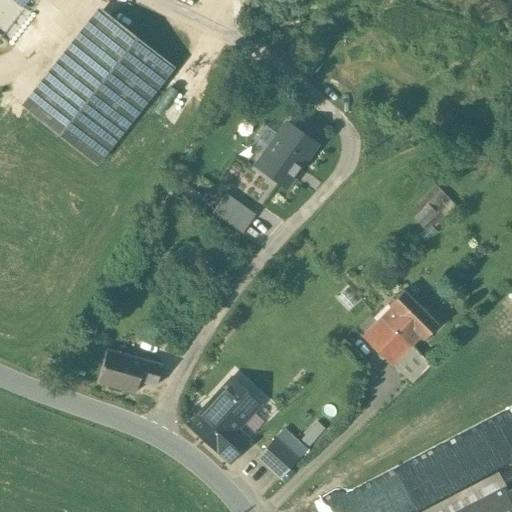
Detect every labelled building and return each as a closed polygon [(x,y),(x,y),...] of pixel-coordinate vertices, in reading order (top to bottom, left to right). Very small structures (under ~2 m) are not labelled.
[(169,68),(96,10),(21,103),(93,161),(169,68)] [(291,118),(255,166),(289,190),(304,172),(305,173),(327,145),(291,118)] [(289,190),(255,166),(246,178),(280,203),(289,190)] [(426,222),(452,197),(438,182),(412,207),(426,222)] [(258,227),(239,212),(229,224),(249,239),(258,227)] [(133,263),(122,278),(133,285),(144,270),(133,263)] [(403,290),(390,305),(391,306),(362,336),(391,365),(412,345),(421,336),(423,338),(438,324),(403,290)] [(412,345),(391,365),(410,384),(430,365),(412,345)] [(144,359),(107,348),(97,382),(135,393),(138,380),(144,359)] [(162,364),(144,359),(138,380),(156,385),(158,379),(158,378),(162,364)] [(233,378),(190,424),(230,462),(250,441),(237,429),(261,403),(233,378)] [(313,445),(326,425),(317,420),(305,440),(313,445)] [(284,430),(275,439),(297,460),(306,451),(284,430)] [(297,460),(275,439),(258,456),(268,466),(281,478),(297,460)] [(455,511),(504,487),(498,475),(426,511),(455,511)] [(504,487),(455,511),(511,511),(511,501),(507,492),(504,487)]
